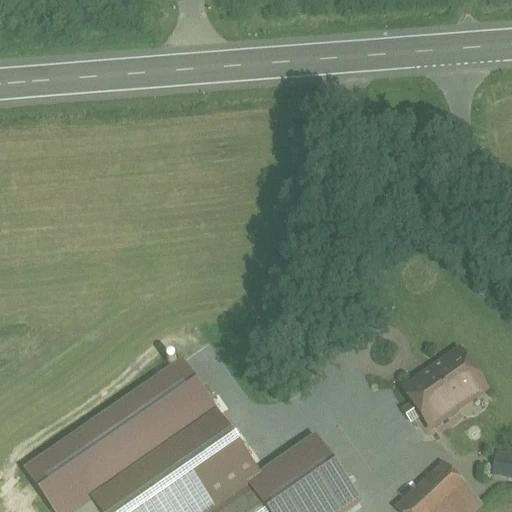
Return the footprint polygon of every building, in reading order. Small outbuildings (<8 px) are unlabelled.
[(460,355),(404,394),(430,432),(486,393),(460,355)] [(345,392),(310,417),(311,418),(327,440),(362,415),(345,392)] [(362,415),(327,440),(357,483),(393,458),(362,415)] [(217,418),(93,505),(98,511),(214,511),(250,488),(260,480),(217,418)] [(327,440),(311,418),(280,439),(293,458),(260,480),(250,488),(266,511),(315,511),(357,483),(327,440)] [(496,481),(511,482),(511,457),(498,456),(496,481)] [(444,469),(399,511),(468,511),(478,503),(444,469)] [(266,511),(250,488),(214,511),(266,511)]
